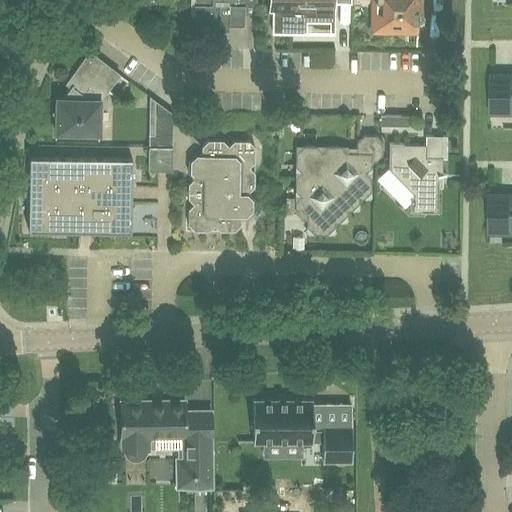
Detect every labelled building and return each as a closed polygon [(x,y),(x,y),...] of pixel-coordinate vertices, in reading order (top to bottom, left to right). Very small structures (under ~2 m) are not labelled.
[(194,0),(194,24),(244,25),(244,0),(194,0)] [(334,9),(334,0),(268,0),(268,8),(273,8),(272,24),(279,31),(299,31),(305,25),(305,19),(330,19),(330,9),(334,9)] [(417,30),(417,0),(375,0),(376,30),(417,30)] [(100,98),(118,73),(89,52),(66,83),(70,85),(62,97),(56,97),(55,132),(99,133),(100,98)] [(511,111),(511,73),(491,73),(491,111),(511,111)] [(173,113),(155,100),(154,113),(154,135),(149,135),(149,146),(172,146),(173,113)] [(380,115),(380,126),(409,126),(409,116),(380,115)] [(383,152),(383,140),(376,134),(363,134),(356,141),(356,152),(346,152),(340,146),(297,145),(296,197),(296,208),(301,208),(308,214),(307,231),(328,232),(370,188),(370,160),(376,160),(383,152)] [(442,158),(445,158),(445,135),(426,135),(426,144),(404,144),(404,142),(389,142),(389,166),(396,174),(397,172),(408,185),(406,186),(411,192),(411,210),(438,210),(439,173),(442,173),(442,158)] [(254,204),(255,147),(247,139),(208,138),(201,144),(201,158),(196,163),(189,163),(188,229),(240,230),(241,211),(247,204),(254,204)] [(126,163),(38,161),(37,221),(126,221),(126,163)] [(511,232),(511,194),(490,194),(489,233),(511,232)] [(296,208),(296,197),(284,197),(284,213),(291,213),(296,208)] [(186,399),(121,401),(122,437),(123,437),(124,450),(126,449),(126,451),(129,457),(134,459),(140,459),(145,456),(148,451),(148,449),(150,448),(150,436),(185,435),(186,457),(179,457),(180,484),(214,483),(212,427),(211,427),(211,431),(198,431),(198,427),(186,427),(186,399)] [(323,440),(323,430),(313,430),(313,399),(253,399),(253,442),(313,442),(313,440),(323,440)] [(323,426),(323,430),(323,440),(323,461),(352,461),(352,426),(323,426)]
